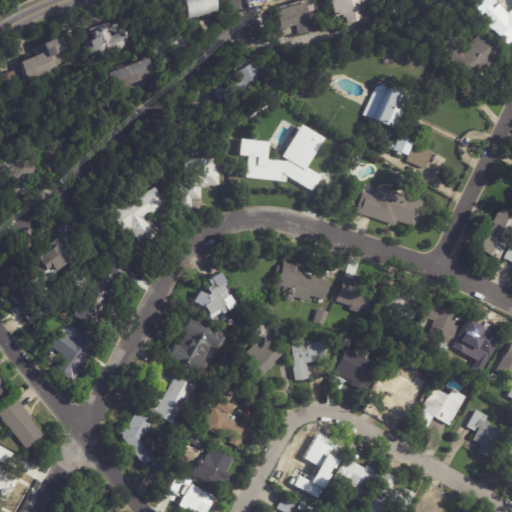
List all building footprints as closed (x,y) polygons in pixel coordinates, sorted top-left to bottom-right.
[(204,16),(187,20),(181,0),(213,0),(216,12),(204,16)] [(363,22),(351,26),(348,18),(346,19),(345,16),(337,19),(330,0),(371,0),(373,5),(365,8),(369,19),(363,22)] [(511,10),(511,41),(508,45),(467,0),(493,0),(507,15),(511,10)] [(306,4),(311,19),(312,19),(316,31),(300,36),(298,27),(282,32),(277,15),(280,14),(279,12),(306,4)] [(112,38),(126,32),(131,43),(125,46),(127,50),(119,54),(118,51),(98,59),(90,57),(87,51),(90,49),(87,43),(94,40),(90,30),(93,29),(91,24),(96,22),(99,27),(110,22),(121,27),(118,34),(108,30),(112,38)] [(149,51),(159,44),(160,46),(178,34),(186,46),(169,57),(172,61),(160,69),(155,62),(156,61),(149,51)] [(469,83),(468,84),(449,62),(451,60),(439,46),(451,37),(462,49),(480,34),(500,57),(469,83)] [(60,47),(61,48),(77,40),(83,52),(70,58),(71,61),(61,66),(62,68),(51,73),(51,74),(28,84),(20,64),(42,54),(39,47),(57,39),(60,47)] [(148,80),(133,85),(132,90),(133,92),(116,99),(108,75),(146,60),(153,78),(148,80)] [(256,68),(265,82),(226,109),(215,94),(224,88),(226,92),(242,81),(237,75),(253,64),(256,68)] [(6,87),(2,76),(0,76),(0,69),(2,69),(4,75),(16,71),(20,82),(6,87)] [(397,87),(394,93),(407,99),(399,118),(398,117),(391,133),(377,126),(378,124),(373,121),(362,116),(374,88),(393,82),(398,84),(397,87)] [(52,167),(44,174),(35,164),(42,157),(38,152),(50,140),(57,147),(65,138),(73,145),(59,159),(54,153),(48,159),(53,165),(52,167)] [(412,144),(405,158),(399,155),(398,157),(394,155),(395,153),(385,149),(388,142),(394,145),(397,138),(412,144)] [(432,153),(424,170),(406,162),(414,144),(432,153)] [(297,160),(312,162),(313,157),(326,159),(322,194),(305,192),(306,182),(294,180),(294,182),(269,180),(269,182),(265,182),(265,184),(250,182),(253,145),(269,147),(268,153),(275,153),(276,151),(281,151),(281,154),(295,156),(295,160),(297,160)] [(35,173),(20,187),(23,191),(13,201),(0,186),(0,163),(1,164),(15,151),(35,173)] [(359,161),(359,162),(352,168),(348,163),(356,157),(359,161)] [(207,187),(205,187),(201,191),(201,200),(192,201),(193,210),(181,210),(181,198),(177,199),(177,195),(174,195),(174,183),(184,183),(184,161),(218,161),(218,187),(207,187)] [(397,175),(403,177),(401,185),(394,182),(397,175)] [(390,222),(354,209),(360,189),(371,193),(375,183),(421,200),(412,225),(394,218),(392,223),(390,222)] [(155,237),(141,247),(131,232),(124,236),(108,210),(123,200),(127,207),(155,189),(158,194),(160,193),(168,206),(146,220),(155,221),(152,228),(157,236),(155,237)] [(511,218),(511,235),(499,261),(479,250),(484,241),(482,240),(489,228),(490,229),(498,212),(511,218)] [(29,261),(59,238),(74,258),(56,272),(57,274),(45,283),(29,261)] [(109,262),(113,265),(114,264),(122,268),(124,264),(137,272),(126,291),(116,285),(108,300),(118,305),(114,313),(105,308),(94,329),(73,318),(104,260),(109,262)] [(303,273),(303,274),(328,282),(322,300),(321,299),(320,303),(317,302),(318,298),(311,296),(309,302),(290,296),(292,290),(275,285),(278,275),(275,273),(277,266),(281,267),(283,260),(305,267),(303,273)] [(349,269),(358,272),(355,280),(365,283),(366,279),(378,283),(369,310),(362,308),(360,314),(348,310),(349,307),(334,301),(343,276),(345,277),(348,269),(349,269)] [(222,284),(220,286),(226,296),(229,294),(235,304),(221,313),(220,312),(209,319),(205,313),(190,305),(197,291),(205,295),(208,293),(206,289),(205,290),(204,288),(205,287),(205,288),(209,285),(207,282),(206,283),(204,280),(205,279),(206,280),(208,278),(207,277),(216,272),(222,281),(221,282),(222,284)] [(28,324),(22,315),(28,310),(27,307),(19,312),(8,297),(12,294),(9,289),(18,282),(22,288),(36,278),(47,296),(35,304),(37,307),(40,305),(46,313),(29,325),(28,324)] [(384,288),(419,300),(413,319),(397,314),(396,318),(375,311),(384,288)] [(427,300),(448,307),(447,308),(458,311),(449,342),(429,336),(433,321),(421,317),(426,300),(427,300)] [(317,308),(328,312),(324,326),(313,323),(317,308)] [(48,313),(57,319),(52,327),(43,321),(48,313)] [(331,314),(342,317),(339,328),(328,325),(331,314)] [(216,350),(209,346),(201,360),(204,361),(197,373),(165,355),(172,343),(176,346),(184,332),(180,329),(187,316),(220,334),(219,336),(222,338),(216,350)] [(469,320),(500,337),(487,360),(477,355),(479,350),(456,338),(467,319),(469,320)] [(89,354),(86,358),(89,359),(79,374),(60,360),(62,357),(49,348),(60,332),(73,341),(79,332),(96,344),(89,354)] [(269,343),(280,355),(272,363),(273,364),(245,391),(233,378),(244,367),(243,367),(248,362),(247,362),(251,359),(245,353),(255,344),(259,348),(267,340),(269,343)] [(307,367),(308,379),(294,381),(292,367),(294,367),(293,361),(291,346),(300,345),(299,341),(309,340),(309,343),(324,341),(324,343),(326,343),(327,350),(325,350),(327,361),(325,362),(325,360),(305,363),(305,365),(307,365),(307,367)] [(511,379),(496,370),(511,340),(511,379)] [(387,349),(397,355),(394,362),(383,356),(387,349)] [(353,381),(340,373),(352,351),(380,366),(369,386),(367,385),(363,391),(351,385),(353,381)] [(194,383),(171,426),(138,408),(146,394),(159,401),(175,372),(194,383)] [(397,386),(417,397),(408,416),(383,402),(389,390),(380,385),(387,372),(397,377),(396,379),(399,381),(397,386)] [(0,385),(11,398),(0,407),(0,385)] [(440,392),(447,395),(451,389),(465,397),(449,426),(433,417),(427,428),(414,420),(420,409),(422,410),(425,405),(424,404),(427,399),(428,399),(434,388),(440,392)] [(233,410),(231,415),(215,407),(219,398),(235,406),(233,410)] [(15,401),(32,420),(30,422),(42,437),(25,452),(0,422),(0,412),(15,400),(15,401)] [(244,434),(237,448),(227,442),(228,440),(218,434),(217,436),(201,427),(212,407),(219,411),(219,412),(220,412),(221,411),(228,416),(227,418),(237,423),(239,421),(248,426),(244,434)] [(478,452),(482,445),(472,440),(477,432),(467,427),(475,410),(487,417),(485,420),(490,423),(489,424),(503,432),(493,451),(494,451),(490,459),(478,452)] [(161,473),(148,466),(153,458),(142,465),(117,434),(122,425),(125,426),(133,412),(151,422),(143,437),(156,452),(170,460),(162,474),(161,473)] [(504,463),(495,457),(510,430),(511,431),(511,460),(509,459),(507,464),(504,463)] [(189,436),(196,440),(194,445),(186,441),(189,436)] [(324,446),(342,455),(327,484),(316,478),(317,477),(311,473),(314,466),(310,464),(312,460),(307,457),(316,439),(325,444),(324,446)] [(228,474),(226,477),(227,478),(220,491),(189,474),(196,463),(196,464),(200,457),(202,458),(206,452),(207,453),(210,449),(232,461),(225,472),(228,474)] [(0,455),(1,456),(0,458),(0,464),(18,474),(8,490),(0,485),(0,455)] [(346,458),(365,469),(367,466),(380,473),(366,498),(365,497),(364,499),(332,482),(345,458),(346,458)] [(191,485),(213,497),(205,511),(196,511),(188,507),(187,509),(178,504),(180,499),(166,492),(171,482),(163,477),(168,468),(193,481),(191,485)] [(386,473),(397,479),(392,487),(402,493),(405,488),(415,495),(405,511),(394,511),(391,510),(385,511),(361,511),(384,472),(386,473)] [(282,511),(276,509),(282,496),(295,503),(290,511),(282,511)] [(305,496),(313,501),(311,505),(303,500),(305,496)] [(427,496),(444,506),(442,510),(445,511),(416,511),(425,496),(427,496)] [(72,511),(80,500),(100,511),(72,511)] [(299,502),(312,508),(310,511),(302,511),(296,509),(299,502)]
